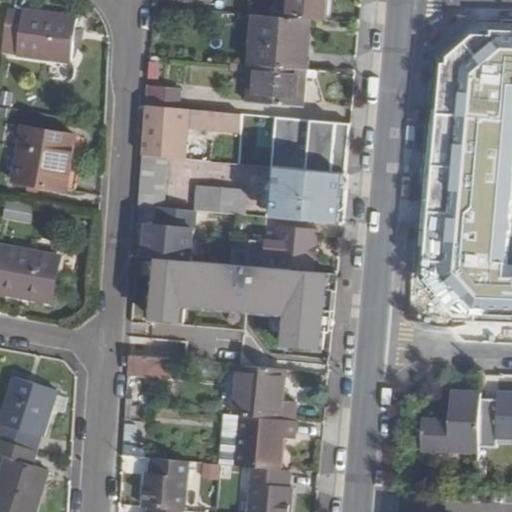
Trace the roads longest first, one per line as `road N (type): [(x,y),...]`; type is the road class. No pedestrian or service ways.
road 1 (residential): [(117,0),(132,40),(105,351)]
road 2 (tertiary): [(402,0),(373,341)]
road 3 (tertiary): [(373,341),(356,511)]
road 4 (residential): [(105,351),(92,511)]
road 5 (residential): [(373,341),(511,347)]
